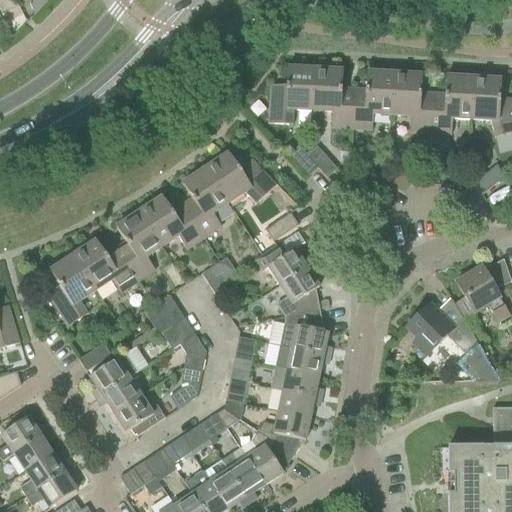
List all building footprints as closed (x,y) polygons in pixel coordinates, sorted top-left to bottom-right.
[(33,17),(42,7),(38,0),(34,0),(27,8),(33,17)] [(6,31),(0,34),(0,42),(3,47),(10,39),(6,31)] [(315,72),(313,113),(331,114),(330,130),(351,131),(354,93),(347,92),(347,93),(340,93),(342,74),(325,73),(325,69),(316,69),(316,72),(315,72)] [(313,113),(315,72),(286,70),(285,88),(269,87),(267,126),(292,127),(292,112),(313,113)] [(394,76),(392,118),(410,119),(409,134),(430,135),(432,97),(426,97),(426,98),(420,98),(421,78),(404,77),(405,74),(396,73),(395,77),(394,76)] [(392,118),(394,76),(365,75),(364,94),(358,94),(358,93),(354,93),(351,131),(371,132),(372,117),(392,118)] [(472,81),(470,122),(489,123),(493,140),(511,135),(511,100),(499,100),(500,82),(484,82),(484,78),(475,78),(475,81),(472,81)] [(470,122),(472,81),(445,79),(444,99),(437,99),(437,97),(432,97),(430,135),(450,136),(451,121),(470,122)] [(311,153),(306,158),(297,148),(287,157),(307,180),(317,171),(318,170),(307,159),(311,155),(311,153)] [(336,171),(323,156),(316,149),(311,153),(311,155),(307,159),(318,170),(317,171),(326,181),(336,171)] [(206,170),(204,172),(226,206),(243,195),(255,207),(275,187),(251,162),(243,167),(237,171),(227,156),(213,165),(212,163),(204,167),(206,170)] [(481,197),(505,179),(496,167),(481,179),(482,180),(473,187),(481,197)] [(382,180),(389,169),(387,168),(379,179),(369,172),(361,183),(386,200),(393,190),(394,190),(382,180)] [(411,186),(395,174),(389,169),(382,180),(394,190),(393,190),(403,197),(411,186)] [(482,180),(481,179),(473,169),(450,188),(459,199),(473,187),(482,180)] [(211,216),(226,206),(204,172),(181,187),(192,203),(186,206),(185,205),(180,209),(202,241),(219,229),(211,216)] [(140,214),(138,215),(160,250),(177,239),(185,252),(202,241),(180,209),(177,211),(177,212),(172,216),(161,200),(148,209),(146,206),(138,211),(140,214)] [(145,260),(160,250),(138,215),(115,230),(126,246),(120,250),(119,249),(114,252),(135,284),(153,273),(145,260)] [(297,227),(290,216),(289,215),(263,233),(271,244),(297,227)] [(74,257),(71,259),(94,293),(110,283),(119,295),(135,284),(114,252),(110,255),(111,256),(106,260),(95,243),(81,252),(80,250),(72,254),(74,257)] [(293,252),(282,259),(275,249),(254,263),(262,275),(265,273),(276,290),(311,267),(306,260),(301,264),(293,252)] [(79,304),(94,293),(71,259),(49,274),(58,288),(45,298),(66,330),(87,316),(79,304)] [(208,288),(232,271),(225,260),(200,276),(208,288)] [(283,301),(275,306),(284,320),(311,315),(318,313),(314,292),(318,290),(310,278),(315,275),(311,267),(276,290),(283,301)] [(453,306),(452,307),(463,324),(485,311),(496,327),(509,319),(498,303),(500,301),(495,293),(500,291),(488,270),(486,267),(455,285),(464,301),(453,306)] [(216,299),(240,283),(232,271),(208,288),(216,299)] [(149,327),(176,309),(168,298),(142,315),(149,327)] [(429,307),(405,330),(417,342),(413,346),(425,358),(445,339),(464,357),(476,346),(463,324),(452,307),(449,300),(436,314),(429,307)] [(0,351),(17,346),(19,345),(8,308),(0,310),(0,351)] [(161,336),(183,321),(176,309),(149,327),(157,338),(161,336)] [(245,329),(241,313),(228,321),(235,331),(245,329)] [(282,328),(278,349),(328,359),(330,351),(324,349),(327,335),(323,335),(318,313),(311,315),(284,320),(286,328),(282,328)] [(182,354),(198,344),(183,321),(161,336),(171,352),(178,348),(182,354)] [(254,358),(257,344),(237,340),(233,361),(250,365),(252,358),(254,358)] [(198,344),(182,354),(184,357),(203,362),(205,355),(198,344)] [(85,375),(110,358),(102,346),(77,362),(85,375)] [(326,367),(328,359),(278,349),(274,369),(318,379),(320,366),(326,367)] [(127,380),(136,374),(124,356),(88,379),(96,391),(91,395),(96,403),(128,382),(127,380)] [(203,362),(184,357),(182,372),(201,375),(203,362)] [(246,386),(250,365),(233,361),(228,383),(246,386)] [(315,391),(318,379),(274,369),(269,391),(319,401),(321,393),(315,391)] [(201,375),(182,372),(180,385),(198,388),(201,375)] [(0,401),(20,388),(16,374),(0,378),(0,401)] [(113,418),(140,400),(128,382),(96,403),(100,409),(105,406),(113,418)] [(249,387),(246,386),(228,383),(224,404),(241,407),(243,400),(246,401),(249,387)] [(179,386),(177,388),(180,391),(190,404),(196,400),(197,392),(179,386)] [(190,404),(180,391),(168,399),(176,412),(190,404)] [(317,409),(319,401),(269,391),(269,392),(280,394),(276,414),(309,421),(312,408),(317,409)] [(155,406),(147,411),(140,400),(113,418),(125,435),(130,432),(133,438),(135,437),(136,439),(164,420),(155,406)] [(238,422),(241,407),(224,404),(223,411),(238,422)] [(492,449),(447,450),(447,477),(447,496),(447,511),(511,511),(511,410),(491,411),(491,419),(492,428),(492,449)] [(238,424),(238,422),(223,411),(214,417),(225,432),(238,424)] [(304,443),(309,421),(276,414),(271,433),(262,426),(256,435),(292,459),(303,443),(304,443)] [(208,443),(225,432),(214,417),(197,428),(208,443)] [(40,428),(35,432),(27,420),(0,437),(6,448),(0,451),(0,463),(0,464),(11,458),(45,436),(40,428)] [(190,455),(208,443),(197,428),(180,440),(190,455)] [(256,455),(246,461),(263,488),(282,476),(281,475),(292,459),(256,435),(249,445),(256,455)] [(44,445),(49,442),(45,436),(11,458),(23,476),(52,457),(44,445)] [(171,467),(190,455),(180,440),(161,452),(171,467)] [(171,468),(171,467),(161,452),(143,464),(155,481),(157,485),(174,473),(171,468)] [(64,464),(59,468),(52,457),(23,476),(28,485),(18,491),(25,501),(69,472),(64,464)] [(230,457),(221,463),(248,505),(256,501),(252,495),(263,488),(246,461),(236,468),(230,457)] [(241,510),(248,505),(221,463),(219,464),(225,474),(209,484),(227,511),(238,505),(241,510)] [(127,475),(125,476),(137,492),(143,488),(155,481),(143,464),(127,475)] [(68,482),(73,479),(69,472),(25,501),(30,510),(41,504),(45,511),(47,511),(75,494),(68,482)] [(227,511),(209,484),(208,485),(202,475),(185,485),(201,511),(227,511)] [(125,476),(119,480),(129,497),(137,492),(125,476)] [(155,481),(143,488),(149,497),(161,490),(157,485),(155,481)] [(201,511),(185,485),(183,486),(190,498),(174,509),(176,511),(201,511)] [(79,511),(73,502),(58,511),(79,511)]
